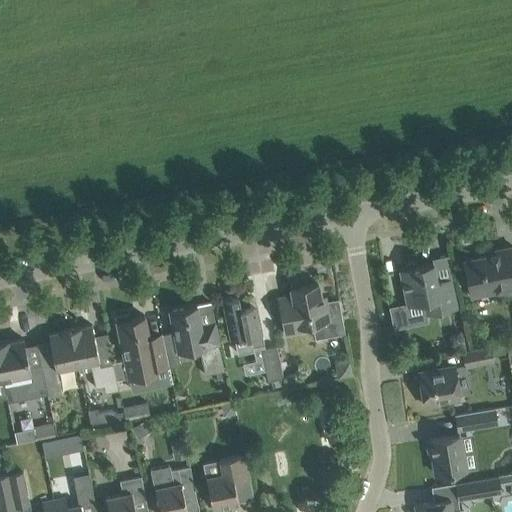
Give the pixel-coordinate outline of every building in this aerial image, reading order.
[(494,290),(511,286),(511,246),(487,251),(488,255),(463,260),(468,280),(470,291),(493,286),(494,290)] [(437,280),(433,261),(400,268),(407,304),(423,300),(426,313),(457,307),(451,277),(437,280)] [(320,287),(335,287),(335,264),(320,264),(320,287)] [(321,296),(318,282),(291,287),(292,294),(278,297),(282,317),(285,332),(313,327),(312,322),(329,319),(325,296),(321,296)] [(241,307),(239,297),(215,301),(215,303),(222,302),(230,341),(235,341),(237,353),(253,350),(253,345),(263,343),(257,309),(256,304),(241,307)] [(201,324),(197,304),(169,310),(173,330),(178,351),(199,346),(205,373),(216,371),(224,369),(219,341),(214,321),(201,324)] [(144,315),(131,318),(130,313),(116,316),(129,377),(156,372),(155,366),(169,363),(166,352),(162,333),(149,335),(144,315)] [(100,365),(92,324),(81,326),(80,326),(70,328),(78,364),(90,362),(95,387),(103,385),(105,392),(118,389),(112,362),(100,365)] [(48,394),(61,392),(56,369),(78,364),(70,328),(60,330),(49,333),(54,360),(42,362),(48,394)] [(29,365),(24,338),(8,341),(7,339),(0,340),(0,361),(4,380),(3,380),(7,395),(8,402),(47,393),(47,395),(48,394),(42,362),(29,365)] [(490,344),(463,350),(466,366),(493,360),(492,355),(490,344)] [(262,348),(268,380),(284,377),(277,345),(262,348)] [(351,373),(349,361),(337,363),(339,375),(351,373)] [(424,404),(460,398),(454,365),(419,371),(424,404)] [(224,369),(216,371),(218,382),(226,381),(224,369)] [(458,429),(497,423),(495,407),(455,413),(458,429)] [(53,420),(13,427),(15,439),(55,433),(53,420)] [(148,428),(144,420),(140,422),(133,426),(138,434),(148,428)] [(459,434),(450,435),(430,438),(432,454),(435,473),(455,470),(465,468),(459,435),(459,434)] [(213,507),(239,501),(234,480),(246,478),(241,454),(203,462),(210,493),(207,493),(209,504),(212,503),(213,507)] [(169,469),(168,465),(151,468),(159,503),(156,504),(157,511),(187,511),(183,491),(195,488),(190,465),(169,469)] [(15,507),(31,504),(24,471),(8,474),(15,507)] [(511,473),(456,483),(458,499),(501,492),(500,484),(509,483),(511,497),(511,496),(511,473)] [(0,510),(15,507),(8,474),(0,475),(0,510)] [(136,511),(134,501),(146,499),(141,476),(120,480),(123,493),(106,497),(109,511),(136,511)] [(67,506),(65,497),(54,499),(56,511),(82,511),(81,503),(67,506)] [(453,511),(451,498),(414,504),(415,511),(453,511)] [(56,511),(54,499),(41,502),(43,511),(38,511),(56,511)]
